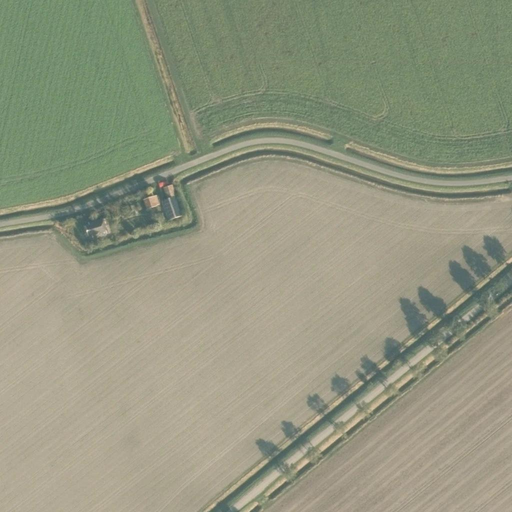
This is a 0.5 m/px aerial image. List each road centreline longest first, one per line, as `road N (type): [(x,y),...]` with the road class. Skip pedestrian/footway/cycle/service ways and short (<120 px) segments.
road 1 (unclassified): [(0,224),(95,202),(258,140),(302,144),(429,182),(511,177)]
road 2 (tertiary): [(231,511),(511,279)]
